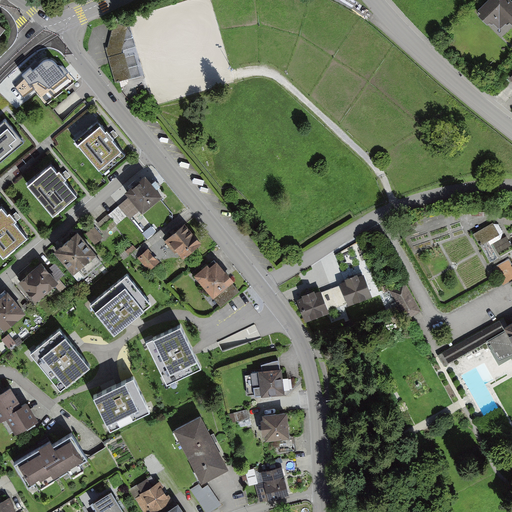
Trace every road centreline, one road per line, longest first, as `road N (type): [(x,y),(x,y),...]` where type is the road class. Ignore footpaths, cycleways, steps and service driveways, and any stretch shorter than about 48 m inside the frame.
road 1 (residential): [(511,185),(396,206),(262,287)]
road 2 (unknown): [(231,73),(266,70),(285,80),(376,168),(396,206)]
road 3 (residential): [(262,287),(308,361),(320,493)]
road 4 (residential): [(153,152),(0,282)]
road 5 (tertiary): [(511,126),(373,0)]
road 6 (residential): [(153,152),(262,287)]
road 7 (residential): [(48,30),(153,152)]
road 8 (track): [(461,401),(394,442),(373,467),(370,511)]
